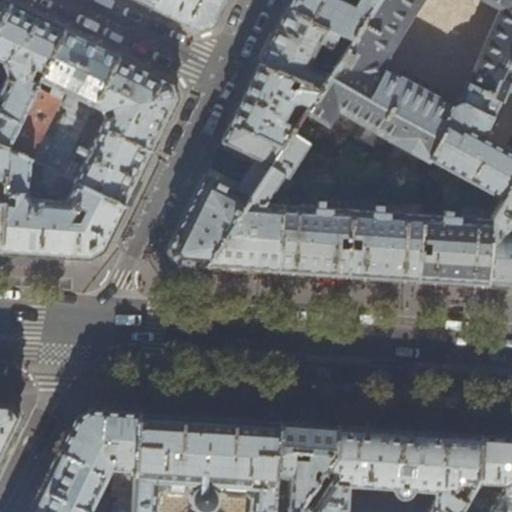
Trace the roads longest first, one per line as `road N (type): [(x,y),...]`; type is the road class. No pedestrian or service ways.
road 1 (primary): [(95,321),(511,351)]
road 2 (residential): [(95,321),(223,73)]
road 3 (residential): [(223,73),(71,0)]
